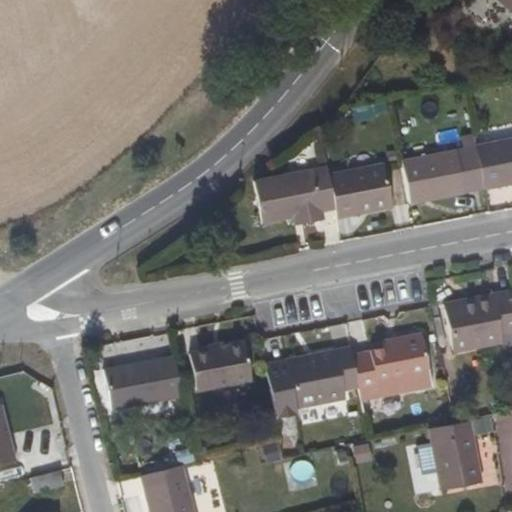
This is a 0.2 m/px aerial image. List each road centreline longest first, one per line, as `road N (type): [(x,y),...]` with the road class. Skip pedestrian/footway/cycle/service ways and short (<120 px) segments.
road 1 (residential): [(70,315),(511,230)]
road 2 (tertiary): [(38,283),(211,173),(267,124),(365,0)]
road 3 (unclassified): [(56,319),(102,511)]
